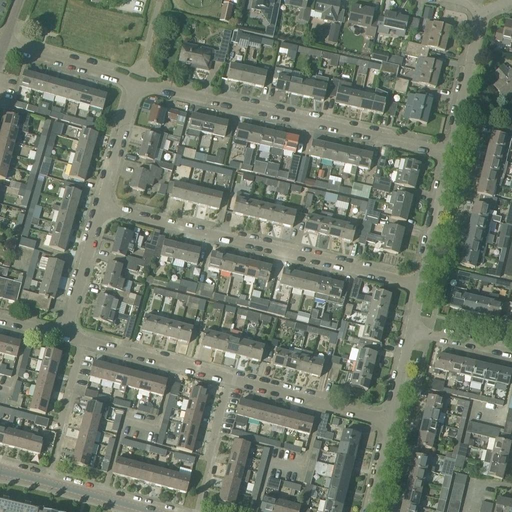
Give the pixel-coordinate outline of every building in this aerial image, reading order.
[(252,0),(252,1),(253,1),(252,10),(271,14),(269,27),(275,28),(278,16),(281,2),(275,1),(274,0),(252,0)] [(298,21),(307,23),(310,10),(305,9),(306,0),(286,0),(285,6),(300,10),(298,21)] [(340,3),(325,0),(317,0),(315,12),(335,17),(334,22),(341,24),(343,11),(338,10),(340,3)] [(223,4),(219,21),(228,24),(232,6),(223,4)] [(365,36),(374,38),(377,24),(371,22),(373,13),(363,11),(363,8),(352,6),(348,25),(367,29),(365,36)] [(424,19),(432,19),(433,8),(425,8),(424,19)] [(377,24),(374,38),(375,33),(388,35),(389,30),(405,33),(408,19),(400,18),(400,16),(385,13),(384,19),(379,18),(377,24)] [(410,31),(417,32),(420,20),(413,19),(410,31)] [(497,30),(494,41),(495,41),(495,39),(502,40),(511,42),(509,52),(511,52),(511,22),(506,21),(503,31),(497,30)] [(447,40),(450,28),(427,22),(424,34),(447,40)] [(332,24),(327,42),(336,44),(341,26),(332,24)] [(219,53),(226,54),(231,32),(224,31),(219,53)] [(248,42),(249,36),(241,35),(242,32),(235,31),(231,43),(239,44),(240,40),(248,42)] [(447,40),(424,34),(421,46),(408,43),(406,49),(428,54),(429,48),(444,52),(447,40)] [(180,61),(182,61),(181,63),(190,65),(190,63),(198,65),(197,68),(208,71),(213,51),(184,45),(180,61)] [(297,53),(298,47),(286,45),(285,51),(297,53)] [(309,56),(310,50),(298,47),(297,53),(309,56)] [(428,54),(406,49),(405,56),(418,59),(415,71),(438,76),(441,64),(426,60),(428,54)] [(321,59),(322,53),(310,50),(309,56),(320,59),(321,59)] [(322,53),(321,59),(331,61),(329,67),(336,68),(337,67),(339,57),(322,53)] [(357,61),(339,57),(337,67),(343,69),(344,64),(356,67),(357,61)] [(394,65),(394,66),(399,67),(401,67),(402,60),(396,59),(394,65)] [(368,69),(369,63),(357,61),(356,67),(359,67),(358,71),(367,73),(368,69)] [(369,63),(368,69),(380,72),(381,66),(369,63)] [(382,63),(381,66),(380,72),(391,74),(389,80),(395,81),(396,81),(396,79),(399,67),(394,66),(382,63)] [(227,80),(239,83),(243,68),(231,65),(227,80)] [(499,81),(493,86),(504,99),(511,91),(511,70),(509,73),(503,67),(494,75),(499,81)] [(243,68),(239,83),(251,86),(255,70),(243,68)] [(275,91),(288,94),(291,78),(290,78),(292,72),(275,69),(273,79),(278,81),(275,91)] [(255,70),(251,86),(263,89),(267,73),(255,70)] [(438,76),(415,71),(412,83),(435,89),(438,76)] [(32,91),(36,75),(24,72),(19,87),(32,91)] [(36,75),(32,91),(44,94),(48,79),(36,75)] [(303,81),(300,97),(312,99),(317,77),(316,77),(314,84),(303,81)] [(317,77),(312,99),(323,102),(327,86),(326,86),(328,80),(321,78),(317,77)] [(303,81),(291,78),(288,94),(300,97),(303,81)] [(48,79),(44,94),(55,97),(59,82),(48,79)] [(396,79),(396,81),(395,81),(395,85),(407,88),(409,82),(396,79)] [(67,101),(71,85),(59,82),(55,97),(67,101)] [(334,105),(347,107),(350,92),(351,85),(345,83),(339,82),(334,105)] [(83,89),(71,85),(67,101),(79,104),(83,89)] [(407,88),(395,85),(393,92),(406,95),(407,88)] [(83,89),(79,104),(90,107),(95,92),(83,89)] [(362,94),(359,110),(371,113),(374,98),(376,90),(374,97),(362,94)] [(376,90),(374,98),(371,113),(383,115),(387,94),(387,95),(376,90)] [(95,92),(90,107),(102,111),(107,95),(95,92)] [(350,92),(347,107),(359,110),(362,94),(350,92)] [(429,113),(431,108),(432,101),(409,95),(406,107),(429,113)] [(26,111),(28,105),(16,102),(14,107),(26,111)] [(388,116),(394,118),(397,105),(391,103),(388,116)] [(26,111),(38,114),(39,108),(28,105),(26,111)] [(429,113),(406,107),(403,119),(426,125),(429,113)] [(40,109),(39,108),(38,114),(49,118),(51,112),(40,109)] [(153,108),(148,123),(161,127),(163,118),(177,122),(179,113),(165,109),(165,111),(153,108)] [(2,128),(18,132),(20,124),(27,126),(30,116),(15,112),(13,117),(5,115),(4,121),(2,120),(0,126),(2,127),(2,128)] [(51,112),(49,118),(59,120),(61,121),(63,115),(51,112)] [(63,115),(61,121),(73,124),(75,118),(63,115)] [(188,130),(200,133),(204,117),(192,115),(188,130)] [(204,117),(200,133),(212,136),(216,120),(204,117)] [(75,118),(73,124),(83,127),(85,128),(86,122),(75,118)] [(216,120),(212,136),(225,139),(228,123),(216,120)] [(86,122),(85,128),(96,131),(98,125),(86,122)] [(235,141),(247,144),(251,128),(238,125),(235,141)] [(0,135),(0,140),(15,144),(18,132),(2,128),(0,135)] [(251,128),(247,144),(259,146),(262,131),(251,128)] [(79,143),(94,147),(98,135),(82,130),(79,143)] [(262,131),(259,146),(271,149),(274,133),(262,131)] [(274,133),(271,149),(283,152),(286,136),(274,133)] [(488,146),(503,150),(508,151),(510,146),(505,145),(507,137),(491,133),(488,146)] [(156,150),(156,149),(159,138),(145,134),(142,146),(156,150)] [(286,136),(283,152),(295,154),(299,139),(286,136)] [(15,144),(0,140),(0,153),(11,156),(15,144)] [(309,157),(321,160),(324,144),(312,142),(309,157)] [(75,155),(91,159),(94,147),(79,143),(75,155)] [(324,144),(321,160),(333,163),(336,147),(324,144)] [(162,152),(156,150),(142,146),(141,150),(139,150),(137,152),(137,154),(137,156),(139,157),(139,158),(146,160),(144,165),(154,168),(154,167),(162,170),(162,169),(171,172),(173,166),(159,162),(162,152)] [(503,150),(488,146),(485,158),(507,164),(508,163),(505,163),(507,158),(502,157),(503,150)] [(336,147),(333,163),(345,165),(349,150),(336,147)] [(349,150),(345,165),(357,168),(360,152),(349,150)] [(360,152),(357,168),(369,171),(373,155),(360,152)] [(0,166),(8,168),(11,156),(0,153),(0,166)] [(72,166),(87,171),(91,159),(75,155),(72,166)] [(300,158),(293,156),(287,181),(294,183),(300,158)] [(382,169),(382,168),(384,169),(386,158),(379,157),(377,168),(382,169)] [(297,183),(304,185),(309,160),(303,158),(297,183)] [(482,170),(505,175),(507,164),(485,158),(482,170)] [(417,178),(420,165),(404,161),(404,162),(400,160),(397,173),(417,178)] [(162,170),(154,168),(144,165),(144,166),(147,167),(145,173),(135,170),(130,189),(144,193),(146,185),(152,187),(154,179),(159,181),(162,170)] [(241,170),(250,173),(252,167),(243,165),(242,165),(241,170)] [(0,166),(0,179),(5,181),(8,168),(0,166)] [(72,166),(69,178),(84,182),(87,171),(72,166)] [(252,173),(264,176),(266,170),(254,167),(252,173)] [(382,169),(377,168),(374,178),(376,178),(374,185),(390,189),(392,182),(380,179),(382,169)] [(278,173),(266,170),(264,176),(277,179),(278,173)] [(479,182),(480,182),(495,186),(500,187),(502,180),(503,180),(505,175),(482,170),(479,182)] [(254,182),(256,177),(237,172),(234,182),(240,183),(241,179),(254,182)] [(417,178),(397,173),(394,184),(399,185),(398,186),(414,190),(417,178)] [(314,188),(324,190),(325,184),(316,181),(314,188)] [(495,186),(480,182),(479,182),(476,195),(492,198),(495,186)] [(171,199),(183,202),(187,186),(175,183),(171,199)] [(390,189),(374,185),(373,190),(389,193),(390,189)] [(187,186),(183,202),(195,205),(199,189),(187,186)] [(352,190),(351,196),(368,200),(371,188),(363,186),(361,192),(352,190)] [(77,206),(81,193),(66,189),(62,201),(77,206)] [(199,189),(195,205),(207,208),(210,192),(199,189)] [(316,191),(314,197),(324,199),(325,193),(316,191)] [(210,192),(207,208),(219,211),(223,195),(210,192)] [(336,202),(337,196),(325,193),(324,199),(336,202)] [(305,210),(310,207),(313,196),(307,194),(305,204),(304,210),(305,210)] [(389,205),(409,210),(409,208),(412,208),(413,203),(411,202),(412,197),(397,194),(394,206),(389,205)] [(232,214),(245,217),(248,201),(236,198),(232,214)] [(77,206),(62,201),(59,213),(74,218),(77,206)] [(248,201),(245,217),(256,220),(260,204),(248,201)] [(260,204),(256,220),(268,222),(272,207),(260,204)] [(486,220),(492,222),(492,221),(500,223),(501,218),(488,215),(489,208),(474,204),(471,217),(480,219),(486,220)] [(409,210),(389,205),(387,210),(393,211),(391,219),(406,223),(409,210)] [(272,207),(268,222),(280,225),(284,210),(272,207)] [(284,210),(280,225),(292,228),(296,213),(284,210)] [(366,217),(378,220),(380,214),(367,211),(366,217)] [(74,218),(59,213),(56,225),(71,229),(74,218)] [(304,231),(316,234),(321,213),(320,218),(308,216),(304,231)] [(321,213),(316,234),(328,237),(332,221),(325,220),(327,214),(321,213)] [(366,217),(365,222),(377,225),(378,220),(366,217)] [(480,231),(489,234),(492,222),(486,220),(480,219),(471,217),(471,219),(469,218),(467,223),(469,224),(469,227),(468,229),(480,231)] [(332,221),(328,237),(340,240),(344,224),(332,221)] [(344,224),(340,240),(352,243),(356,227),(344,224)] [(71,229),(56,225),(52,237),(68,241),(71,229)] [(401,243),(404,230),(389,226),(389,227),(384,225),(381,237),(386,239),(386,240),(401,243)] [(489,234),(480,231),(468,229),(468,231),(466,230),(464,236),(466,236),(465,241),(480,244),(486,246),(489,234)] [(118,230),(115,242),(134,248),(138,236),(118,230)] [(368,235),(361,234),(359,244),(365,246),(368,235)] [(68,241),(52,237),(49,248),(64,253),(68,241)] [(19,246),(34,250),(34,251),(34,250),(36,243),(21,239),(19,246)] [(146,244),(144,251),(154,253),(157,241),(151,239),(150,245),(146,244)] [(400,245),(401,243),(386,240),(382,252),(397,256),(398,253),(400,253),(401,248),(399,248),(400,245)] [(480,244),(465,241),(462,253),(478,256),(480,248),(480,244)] [(134,248),(115,242),(111,254),(125,258),(126,252),(133,254),(134,248)] [(176,245),(164,242),(162,249),(156,248),(153,258),(158,259),(161,257),(168,259),(166,264),(171,265),(176,245)] [(176,245),(171,265),(173,260),(185,263),(188,248),(176,245)] [(188,248),(185,263),(197,266),(200,250),(188,248)] [(29,268),(35,269),(38,258),(43,259),(44,253),(34,250),(34,251),(34,250),(29,268)] [(208,269),(220,272),(224,256),(212,253),(208,269)] [(476,264),(478,256),(462,253),(462,255),(460,254),(459,260),(461,260),(459,265),(475,269),(476,264)] [(224,256),(220,272),(232,274),(236,259),(224,256)] [(137,267),(137,266),(144,268),(146,262),(128,257),(126,263),(137,267)] [(236,259),(232,274),(244,277),(248,262),(236,259)] [(49,260),(45,272),(60,277),(64,264),(49,260)] [(504,263),(499,261),(496,274),(501,275),(504,263)] [(248,262),(244,277),(255,280),(259,264),(248,262)] [(127,281),(119,278),(122,267),(109,263),(105,275),(127,281)] [(137,267),(126,263),(124,270),(136,273),(137,267)] [(259,264),(255,280),(268,283),(272,267),(259,264)] [(35,269),(29,268),(26,279),(32,281),(35,269)] [(279,286),(292,289),(295,273),(283,270),(279,286)] [(60,277),(45,272),(42,284),(57,288),(60,277)] [(468,284),(469,279),(470,275),(458,272),(456,281),(468,284)] [(295,273),(292,289),(304,292),(307,276),(295,273)] [(127,281),(105,275),(102,287),(118,292),(116,296),(135,302),(136,296),(130,294),(130,293),(124,291),(127,281)] [(307,276),(304,292),(316,294),(319,279),(307,276)] [(32,281),(26,279),(22,291),(28,293),(32,281)] [(316,294),(327,297),(331,282),(319,279),(316,294)] [(6,280),(1,299),(2,297),(9,299),(8,301),(16,303),(21,284),(20,286),(13,284),(14,282),(6,280)] [(331,282),(327,297),(326,303),(343,307),(347,294),(341,293),(343,285),(331,282)] [(57,288),(42,284),(39,296),(51,300),(54,300),(57,288)] [(360,289),(352,287),(349,298),(351,299),(356,300),(360,289)] [(462,311),(465,296),(466,291),(454,288),(449,308),(462,311)] [(51,300),(39,296),(24,292),(23,292),(20,304),(48,312),(51,300)] [(388,308),(391,296),(373,292),(372,298),(365,296),(363,302),(370,304),(388,308)] [(486,317),(488,317),(488,319),(493,320),(494,318),(499,319),(502,304),(497,303),(499,296),(491,295),(490,301),(486,317)] [(135,302),(116,296),(115,300),(100,296),(96,308),(129,317),(117,313),(120,303),(133,307),(135,302)] [(474,314),(478,299),(465,296),(462,311),(474,314)] [(252,298),(249,309),(266,313),(269,302),(252,298)] [(486,317),(490,301),(478,299),(474,314),(486,317)] [(237,306),(247,309),(248,302),(239,300),(237,306)] [(287,307),(269,302),(266,313),(284,318),(285,312),(287,307)] [(367,316),(385,320),(388,308),(370,304),(367,316)] [(129,317),(96,308),(92,320),(113,326),(114,319),(127,323),(126,328),(133,330),(136,319),(129,317)] [(260,321),(261,313),(238,310),(237,318),(260,321)] [(297,315),(285,312),(284,318),(296,321),(297,315)] [(263,315),(262,321),(271,323),(272,318),(263,315)] [(308,324),(310,318),(298,315),(297,321),(308,324)] [(141,332),(153,335),(157,319),(145,316),(141,332)] [(385,320),(367,316),(365,328),(382,332),(385,320)] [(165,338),(169,322),(157,319),(153,335),(165,338)] [(307,326),(286,320),(285,328),(305,333),(307,326)] [(177,341),(181,325),(169,322),(165,338),(177,341)] [(181,325),(177,341),(189,344),(193,329),(181,325)] [(382,332),(365,328),(362,339),(360,339),(358,345),(371,348),(376,349),(378,344),(379,344),(382,332)] [(310,334),(330,336),(330,343),(337,344),(338,332),(310,329),(310,334)] [(200,347),(213,350),(217,335),(204,331),(200,347)] [(217,335),(213,350),(224,353),(228,338),(217,335)] [(0,337),(0,354),(4,355),(9,340),(0,337)] [(228,338),(224,353),(236,356),(240,341),(228,338)] [(9,340),(4,355),(16,359),(20,343),(9,340)] [(240,341),(236,356),(248,359),(252,344),(240,341)] [(26,344),(24,353),(30,355),(32,346),(26,344)] [(252,344),(248,359),(260,362),(264,347),(252,344)] [(371,348),(358,345),(357,350),(359,351),(356,363),(373,367),(376,355),(369,354),(371,348)] [(58,366),(61,354),(45,349),(42,362),(58,366)] [(288,353),(284,369),(296,372),(300,356),(293,355),(294,351),(289,349),(288,353)] [(272,365),(284,369),(288,353),(276,350),(272,365)] [(446,373),(450,357),(438,355),(433,375),(438,376),(439,371),(446,373)] [(300,356),(296,372),(308,375),(312,359),(300,356)] [(458,375),(462,360),(450,357),(446,373),(458,375)] [(312,359),(308,375),(320,378),(324,363),(312,359)] [(471,378),(474,363),(462,360),(458,375),(457,383),(462,384),(464,377),(471,378)] [(20,369),(25,371),(28,362),(22,361),(20,369)] [(58,366),(42,362),(39,374),(55,378),(58,366)] [(88,378),(102,382),(106,366),(92,363),(88,378)] [(373,367),(356,363),(353,375),(370,379),(373,367)] [(483,381),(486,366),(474,363),(471,378),(483,381)] [(6,370),(7,366),(2,365),(0,371),(0,374),(11,378),(13,372),(6,370)] [(106,366),(102,382),(114,385),(119,369),(106,366)] [(495,384),(498,368),(486,366),(483,381),(495,384)] [(511,372),(498,368),(495,384),(508,387),(511,372)] [(119,369),(114,385),(120,387),(119,393),(124,394),(126,388),(130,372),(119,369)] [(339,371),(337,370),(331,369),(328,380),(336,382),(339,371)] [(130,372),(126,388),(138,391),(143,376),(130,372)] [(370,379),(353,375),(347,373),(344,385),(368,391),(370,379)] [(55,378),(39,374),(36,386),(52,391),(55,378)] [(143,376),(138,391),(151,395),(155,379),(143,376)] [(155,379),(151,395),(162,398),(166,382),(155,379)] [(442,393),(443,388),(444,383),(432,380),(430,390),(442,393)] [(11,407),(19,408),(25,383),(18,381),(11,407)] [(169,396),(175,397),(177,397),(180,385),(173,383),(172,384),(169,395),(169,396)] [(52,391),(36,386),(33,399),(48,403),(52,391)] [(204,405),(207,393),(191,388),(188,401),(204,405)] [(97,401),(99,395),(98,395),(98,393),(86,390),(84,397),(97,401)] [(175,397),(169,396),(166,408),(172,410),(172,409),(177,410),(178,406),(177,401),(174,401),(175,398),(175,397)] [(440,414),(443,400),(428,397),(425,410),(440,414)] [(48,403),(33,399),(29,411),(45,415),(48,403)] [(461,419),(466,420),(470,403),(458,400),(457,406),(463,408),(461,419)] [(204,405),(188,401),(185,413),(201,417),(204,405)] [(236,417),(248,420),(252,404),(240,401),(236,417)] [(84,415),(100,419),(103,406),(88,402),(84,415)] [(252,404),(248,420),(260,423),(264,407),(252,404)] [(0,407),(0,417),(3,419),(4,415),(10,416),(9,421),(10,421),(12,411),(0,407)] [(264,407),(260,423),(273,426),(277,410),(264,407)] [(158,417),(159,411),(147,408),(145,413),(158,417)] [(172,410),(166,408),(163,417),(162,421),(168,422),(172,410)] [(277,410),(273,426),(285,429),(289,413),(277,410)] [(440,414),(425,410),(422,422),(443,427),(437,425),(440,414)] [(201,417),(185,413),(182,425),(198,430),(201,417)] [(289,413),(285,429),(297,433),(301,417),(289,413)] [(81,427),(97,432),(100,419),(84,415),(81,427)] [(37,417),(35,425),(47,428),(49,420),(37,417)] [(301,417),(297,433),(310,436),(314,420),(301,417)] [(161,424),(159,433),(165,434),(168,422),(162,421),(161,424)] [(316,438),(323,440),(327,424),(319,422),(316,438)] [(443,427),(422,422),(419,434),(434,438),(439,439),(440,434),(441,434),(443,427)] [(466,433),(470,434),(472,434),(474,423),(469,422),(466,433)] [(511,428),(511,423),(506,422),(504,431),(503,431),(503,434),(510,436),(511,428)] [(198,430),(182,425),(178,438),(194,442),(198,430)] [(78,440),(94,444),(97,432),(81,427),(78,440)] [(493,439),(496,429),(490,427),(487,438),(493,439)] [(7,430),(3,446),(15,449),(19,433),(7,430)] [(357,448),(360,436),(343,431),(340,444),(357,448)] [(19,433),(15,449),(28,452),(32,436),(19,433)] [(162,446),(165,434),(159,433),(156,444),(162,446)] [(470,434),(466,433),(463,445),(461,445),(461,446),(468,447),(467,446),(470,434)] [(434,438),(419,434),(416,446),(431,450),(434,438)] [(32,436),(28,452),(40,455),(44,439),(32,436)] [(194,442),(178,438),(175,451),(191,455),(194,442)] [(492,453),(507,457),(511,444),(489,439),(486,451),(492,452),(492,453)] [(75,452),(90,456),(94,444),(78,440),(75,452)] [(231,454),(247,458),(250,445),(234,441),(231,454)] [(312,450),(319,451),(322,443),(314,441),(312,450)] [(460,445),(455,443),(452,454),(446,453),(445,459),(456,461),(456,458),(460,445)] [(357,448),(340,444),(338,450),(330,448),(329,454),(337,456),(354,460),(357,448)] [(460,444),(460,445),(456,458),(465,460),(468,447),(461,446),(461,445),(460,444)] [(157,455),(159,449),(157,448),(155,448),(150,447),(149,452),(155,454),(157,455)] [(165,457),(167,452),(167,451),(159,449),(157,455),(165,457)] [(310,457),(317,459),(319,451),(312,450),(310,457)] [(75,452),(71,464),(87,468),(90,456),(75,452)] [(182,461),(183,455),(175,453),(173,459),(182,461)] [(266,463),(268,455),(262,453),(260,461),(266,463)] [(505,469),(507,457),(492,453),(489,465),(505,469)] [(243,470),(247,458),(231,454),(227,466),(243,470)] [(183,455),(182,461),(190,464),(191,458),(183,455)] [(414,455),(411,469),(426,472),(429,459),(414,455)] [(354,460),(337,456),(334,468),(351,472),(354,460)] [(465,460),(456,458),(456,461),(454,469),(462,471),(465,460)] [(129,462),(116,459),(112,475),(125,478),(129,462)] [(456,461),(445,459),(444,463),(450,465),(447,477),(452,479),(454,469),(456,461)] [(264,471),(266,463),(260,461),(258,469),(264,471)] [(129,462),(125,478),(137,481),(142,465),(129,462)] [(307,469),(314,471),(316,463),(309,462),(307,469)] [(103,463),(101,471),(107,473),(109,464),(103,463)] [(505,469),(489,465),(483,464),(481,475),(487,477),(486,477),(502,481),(505,469)] [(142,465),(137,481),(149,484),(154,468),(142,465)] [(243,470),(227,466),(224,478),(240,482),(243,470)] [(154,468),(149,484),(162,487),(166,472),(154,468)] [(351,472),(334,468),(331,479),(348,483),(351,472)] [(426,472),(411,469),(408,480),(423,484),(426,472)] [(166,472),(162,487),(174,491),(178,475),(166,472)] [(304,480),(311,482),(313,474),(306,473),(304,480)] [(455,480),(466,482),(467,477),(456,474),(455,480)] [(178,475),(174,491),(186,494),(190,478),(178,475)] [(240,482),(224,478),(221,490),(237,494),(240,482)] [(260,487),(262,480),(256,478),(254,486),(260,487)] [(268,478),(266,488),(275,490),(278,481),(268,478)] [(348,483),(331,479),(328,491),(346,495),(348,483)] [(423,484),(408,480),(405,493),(420,496),(423,484)] [(466,482),(455,480),(454,485),(464,488),(466,482)] [(287,482),(284,492),(297,496),(300,485),(287,482)] [(258,495),(260,487),(254,486),(252,493),(258,495)] [(312,491),(305,489),(303,497),(310,498),(312,491)] [(237,494),(221,490),(218,502),(234,507),(237,494)] [(346,495),(328,491),(325,502),(343,507),(346,495)] [(420,496),(405,493),(402,504),(417,508),(420,496)] [(272,511),(276,501),(263,497),(259,511),(272,511)] [(303,497),(301,504),(308,506),(310,498),(303,497)] [(507,511),(510,502),(497,499),(493,511),(507,511)] [(0,511),(44,511),(43,511),(37,511),(38,511),(0,501),(0,511)] [(276,501),(272,511),(286,511),(288,504),(276,501)] [(249,502),(247,510),(253,511),(255,504),(249,502)] [(341,511),(343,507),(325,502),(323,511),(341,511)] [(481,508),(492,510),(493,505),(482,502),(481,508)]
